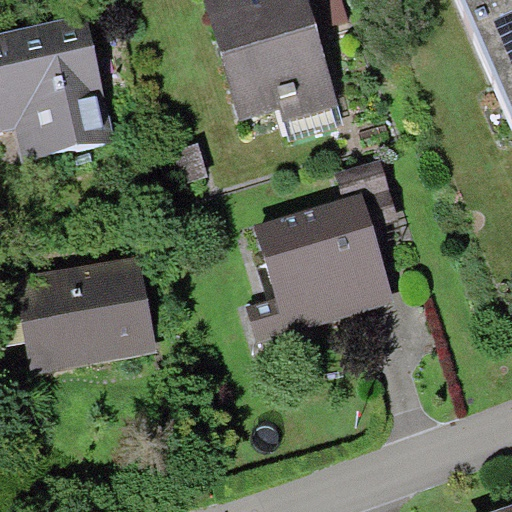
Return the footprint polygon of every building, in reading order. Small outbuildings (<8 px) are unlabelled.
[(203,0),(243,122),(277,111),(282,128),(342,108),(318,33),(306,0),(203,0)] [(340,0),(306,0),(318,33),(348,24),(340,0)] [(511,0),(458,0),(511,126),(511,0)] [(88,15),(0,35),(0,132),(13,130),(21,167),(118,145),(88,15)] [(344,200),(254,226),(267,271),(260,273),(269,304),(251,309),(260,342),(396,302),(377,240),(374,228),(396,221),(380,164),(337,177),(344,200)] [(139,258),(13,282),(31,377),(158,353),(139,258)]
